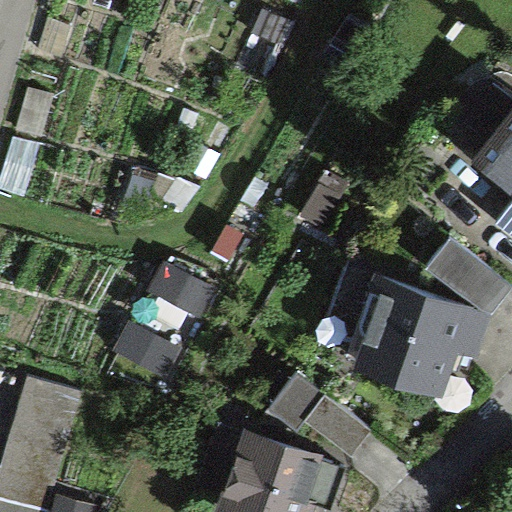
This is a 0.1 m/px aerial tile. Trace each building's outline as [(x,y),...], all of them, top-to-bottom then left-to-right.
[(92,0),(92,3),(110,9),(112,0),(92,0)] [(282,47),(293,22),(263,8),(252,34),(282,47)] [(39,51),(63,58),(73,25),(49,18),(39,51)] [(511,94),(493,79),(463,117),(488,137),(473,156),(483,164),(482,165),(511,188),(511,94)] [(14,131),(41,139),(53,95),(27,87),(14,131)] [(175,134),(190,139),(199,113),(184,107),(175,134)] [(0,184),(0,190),(26,198),(42,144),(14,136),(0,184)] [(193,171),(207,179),(220,154),(207,146),(193,171)] [(348,183),(324,168),(316,180),(320,183),(300,214),(320,227),(348,183)] [(156,178),(133,170),(122,203),(145,211),(147,205),(156,178)] [(182,211),(200,185),(180,175),(178,177),(159,170),(156,178),(147,205),(160,210),(166,202),(182,211)] [(511,196),(496,217),(511,229),(511,196)] [(244,234),(225,224),(211,250),(230,260),(244,234)] [(511,281),(452,235),(426,267),(471,306),(492,314),(511,288),(511,281)] [(219,290),(163,260),(148,290),(203,319),(219,290)] [(471,306),(373,271),(366,291),(376,294),(349,371),(438,402),(456,351),(476,358),(492,314),(471,306)] [(181,346),(127,320),(113,349),(167,375),(181,346)] [(304,422),(350,457),(370,430),(295,372),(268,407),(297,430),(304,422)] [(28,374),(0,469),(0,511),(51,511),(52,511),(47,509),(82,389),(28,374)] [(216,511),(313,511),(315,508),(328,511),(329,511),(345,469),(322,461),(324,455),(244,428),(216,511)] [(95,511),(98,503),(58,492),(52,511),(51,511),(95,511)]
